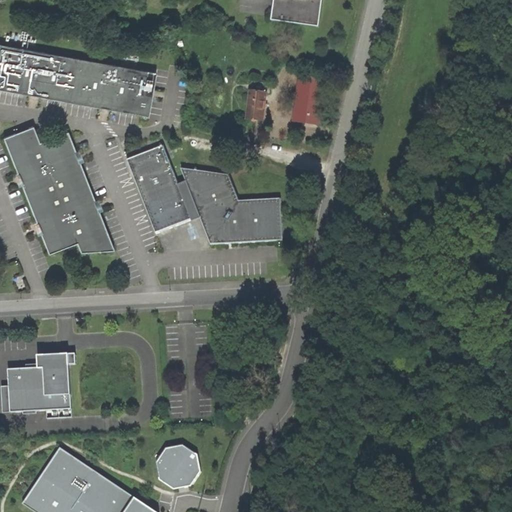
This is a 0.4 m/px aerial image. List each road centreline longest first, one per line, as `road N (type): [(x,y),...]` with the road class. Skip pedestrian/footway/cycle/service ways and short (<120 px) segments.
road 1 (unclassified): [(0,308),(313,291)]
road 2 (unclassified): [(313,291),(377,0)]
road 3 (unclassified): [(227,511),(239,463),(281,399),(313,291)]
